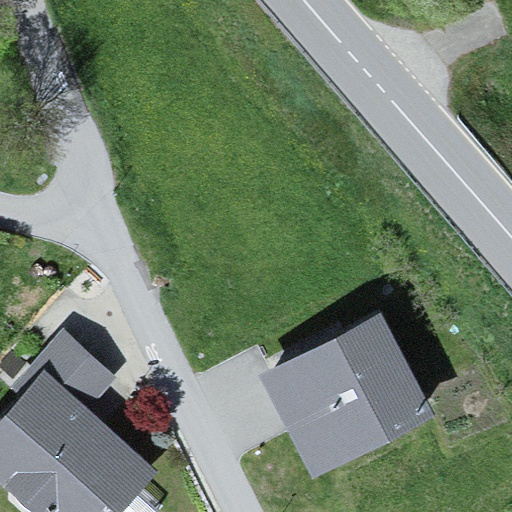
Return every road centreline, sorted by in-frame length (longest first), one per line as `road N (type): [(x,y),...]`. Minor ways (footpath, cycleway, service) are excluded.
road 1 (residential): [(242,511),(94,211)]
road 2 (unclassified): [(511,239),(302,0)]
road 3 (residential): [(94,211),(27,0)]
